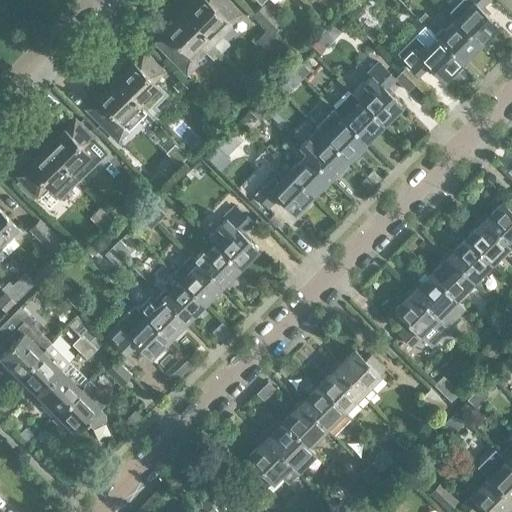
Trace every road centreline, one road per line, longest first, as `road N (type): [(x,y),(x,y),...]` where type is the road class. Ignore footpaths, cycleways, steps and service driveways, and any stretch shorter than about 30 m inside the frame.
road 1 (residential): [(94,511),(511,88)]
road 2 (residential): [(0,95),(97,0)]
